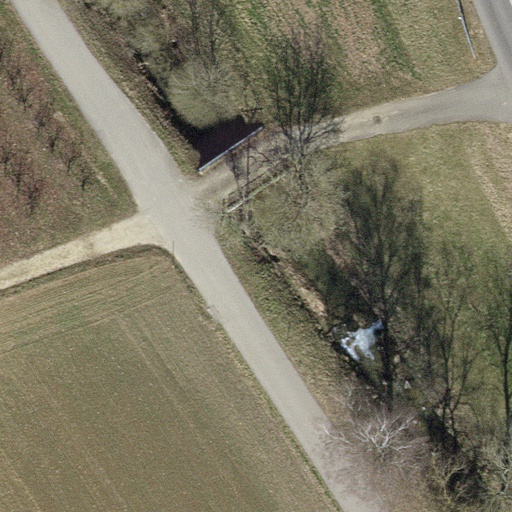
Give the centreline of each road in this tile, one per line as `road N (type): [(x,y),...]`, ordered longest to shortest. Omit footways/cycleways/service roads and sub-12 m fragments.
road 1 (track): [(44,0),(79,65),(377,511)]
road 2 (track): [(511,96),(277,149),(179,214),(0,281)]
